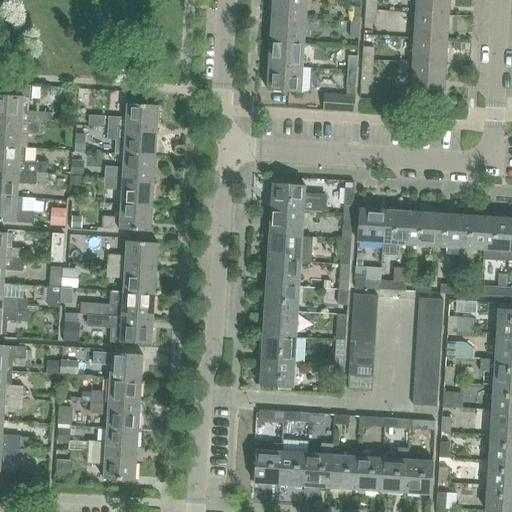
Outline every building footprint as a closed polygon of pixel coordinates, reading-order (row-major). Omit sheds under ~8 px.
[(273,0),(272,18),(306,20),(306,0),(273,0)] [(366,0),(366,10),(375,11),(375,0),(366,0)] [(416,0),(416,14),(449,16),(450,0),(416,0)] [(352,8),(351,23),(360,23),(361,8),(352,8)] [(375,11),(366,10),(365,23),(374,24),(375,11)] [(416,14),(414,38),(448,41),(449,16),(416,14)] [(272,18),(271,42),(304,44),(306,20),(272,18)] [(360,23),(351,23),(350,38),(359,38),(360,23)] [(414,38),(413,63),(446,66),(448,41),(414,38)] [(271,42),(269,66),(302,68),(304,44),(271,42)] [(363,47),(362,60),(371,61),(372,48),(363,47)] [(349,56),(348,71),(357,72),(358,57),(349,56)] [(371,61),(362,60),(361,73),(370,74),(371,61)] [(446,66),(413,63),(411,89),(445,91),(446,66)] [(269,66),(268,91),(301,93),(308,94),(310,69),(302,68),(269,66)] [(357,72),(348,71),(347,86),(356,87),(357,72)] [(0,95),(0,121),(39,124),(50,125),(51,113),(40,113),(28,112),(29,99),(32,99),(33,86),(5,84),(4,96),(0,95)] [(402,102),(415,103),(416,91),(403,90),(402,102)] [(324,94),(323,111),(354,113),(355,96),(324,94)] [(107,117),(107,129),(156,132),(157,128),(158,106),(125,104),(125,118),(107,117)] [(0,121),(0,146),(21,148),(21,135),(39,136),(39,124),(0,121)] [(107,129),(106,140),(116,141),(115,154),(122,155),(155,157),(156,132),(107,129)] [(75,133),(74,150),(84,151),(85,134),(75,133)] [(0,146),(0,171),(36,174),(37,163),(26,162),(27,148),(21,148),(0,146)] [(104,167),(103,178),(153,182),(155,157),(122,155),(122,168),(104,167)] [(71,160),(70,176),(71,176),(82,177),(83,161),(71,160)] [(37,163),(36,174),(45,175),(46,163),(37,163)] [(0,171),(0,196),(18,198),(18,197),(18,184),(36,185),(36,174),(0,171)] [(36,185),(36,186),(46,186),(47,175),(45,175),(36,174),(36,185)] [(71,176),(71,186),(81,186),(82,177),(71,176)] [(120,191),(119,204),(152,207),(153,182),(103,178),(103,190),(120,191)] [(354,181),(346,181),(345,189),(353,190),(354,181)] [(273,184),(271,210),(304,212),(305,212),(323,213),(324,195),(305,194),(305,186),(273,184)] [(353,190),(345,189),(345,204),(354,205),(354,190),(353,190)] [(0,196),(0,222),(33,224),(34,212),(22,212),(22,198),(18,197),(18,198),(0,196)] [(152,207),(119,204),(118,218),(101,217),(100,229),(150,232),(152,207)] [(52,208),(51,225),(64,226),(64,225),(65,209),(52,208)] [(271,210),(270,235),(302,237),(304,212),(271,210)] [(358,242),(383,244),(385,211),(360,210),(358,242)] [(397,245),(409,245),(411,213),(385,211),(383,244),(383,256),(396,256),(397,245)] [(409,245),(434,247),(436,214),(411,213),(409,245)] [(436,214),(434,247),(446,248),(446,255),(458,256),(459,249),(461,216),(436,214)] [(343,230),(352,230),(353,215),(344,215),(343,230)] [(72,216),(72,228),(81,228),(82,217),(72,216)] [(459,249),(484,250),(486,218),(461,216),(459,249)] [(483,260),(508,262),(511,219),(486,218),(484,250),(483,260)] [(0,233),(0,259),(23,261),(23,249),(12,249),(13,236),(7,235),(7,234),(0,233)] [(52,234),(50,263),(61,264),(63,235),(52,234)] [(270,235),(268,260),(301,262),(311,263),(312,238),(302,237),(270,235)] [(341,255),(350,255),(351,240),(342,240),(341,255)] [(107,255),(107,266),(156,270),(158,244),(125,242),(124,256),(107,255)] [(0,259),(0,284),(4,285),(5,272),(22,273),(23,261),(0,259)] [(268,260),(267,285),(299,287),(301,262),(268,260)] [(340,280),(349,281),(350,265),(341,265),(340,280)] [(123,279),(122,293),(154,295),(156,270),(107,266),(106,278),(123,279)] [(50,268),(48,287),(60,288),(60,286),(61,268),(50,268)] [(61,268),(60,286),(76,287),(77,269),(67,269),(61,268)] [(366,280),(365,289),(381,290),(381,281),(366,280)] [(391,291),(406,292),(406,283),(391,282),(391,291)] [(0,284),(0,309),(19,311),(29,312),(29,309),(40,310),(40,305),(29,304),(30,300),(3,298),(4,285),(0,284)] [(415,292),(431,293),(431,284),(416,284),(415,292)] [(267,285),(265,311),(297,313),(299,287),(267,285)] [(441,294),(456,295),(456,286),(441,285),(441,294)] [(60,288),(48,287),(47,307),(59,308),(59,300),(60,288)] [(466,296),(481,297),(482,288),(466,287),(466,296)] [(60,288),(59,300),(67,301),(72,296),(73,289),(60,288)] [(491,297),(506,298),(507,289),(492,288),(491,297)] [(338,305),(347,306),(348,291),(339,290),(338,305)] [(80,303),(79,315),(103,316),(153,320),(154,295),(122,293),(121,306),(104,305),(80,303)] [(354,295),(353,307),(377,309),(378,296),(354,295)] [(419,299),(419,311),(443,313),(444,300),(419,299)] [(473,310),(474,302),(456,301),(456,313),(469,314),(473,310)] [(353,307),(353,319),(377,320),(377,309),(353,307)] [(0,309),(0,334),(0,335),(7,335),(7,321),(28,323),(29,312),(19,311),(0,309)] [(511,310),(499,310),(497,335),(511,336),(511,310)] [(265,311),(263,336),(296,338),(297,313),(265,311)] [(419,311),(418,323),(442,325),(443,313),(419,311)] [(337,330),(346,331),(347,316),(338,315),(337,330)] [(153,320),(103,316),(103,328),(120,329),(119,343),(151,345),(153,320)] [(457,318),(448,317),(447,332),(456,333),(457,318)] [(353,319),(352,331),(376,332),(377,320),(353,319)] [(64,323),(63,342),(77,343),(78,324),(64,323)] [(418,323),(417,335),(441,336),(442,325),(418,323)] [(352,331),(351,342),(375,344),(376,332),(352,331)] [(417,335),(417,346),(441,348),(441,336),(417,335)] [(511,336),(497,335),(495,361),(511,361),(511,336)] [(263,336),(262,361),(294,363),(296,338),(263,336)] [(335,356),(344,356),(345,341),(336,340),(335,356)] [(351,342),(350,354),(375,355),(375,344),(351,342)] [(456,343),(447,342),(446,358),(455,358),(456,343)] [(0,346),(0,371),(12,372),(13,359),(25,360),(25,348),(0,346)] [(417,346),(416,358),(440,359),(441,348),(417,346)] [(109,366),(109,379),(141,381),(142,356),(93,353),(92,365),(109,366)] [(350,354),(350,365),(374,367),(375,355),(350,354)] [(416,358),(415,369),(439,371),(440,359),(416,358)] [(480,359),(480,372),(495,373),(494,386),(511,386),(511,361),(495,361),(495,360),(480,359)] [(47,361),(46,375),(57,375),(58,361),(47,361)] [(61,361),(60,373),(78,374),(79,362),(61,361)] [(294,363),(262,361),(260,387),(293,389),(294,363)] [(334,380),(343,381),(344,366),(335,365),(334,380)] [(350,365),(349,377),(373,378),(374,367),(350,365)] [(454,368),(445,368),(444,383),(453,383),(454,368)] [(415,369),(414,381),(438,383),(439,371),(415,369)] [(0,371),(0,396),(22,398),(23,387),(11,386),(12,372),(6,371),(0,371)] [(373,378),(349,377),(348,390),(372,391),(373,378)] [(90,391),(90,403),(139,406),(141,381),(109,379),(108,392),(90,391)] [(414,381),(414,393),(438,394),(438,383),(414,381)] [(511,386),(494,386),(492,411),(511,412),(511,386)] [(82,391),(81,402),(86,402),(90,403),(90,391),(82,391)] [(438,394),(414,393),(413,406),(437,407),(438,394)] [(453,393),(444,393),(443,408),(452,408),(453,393)] [(0,396),(0,421),(3,422),(4,409),(22,410),(22,398),(0,396)] [(107,415),(106,429),(138,431),(139,406),(90,403),(89,414),(107,415)] [(58,407),(57,425),(72,426),(73,407),(58,407)] [(259,411),(259,420),(274,420),(274,412),(259,411)] [(511,412),(492,411),(491,436),(511,437),(511,412)] [(300,413),(285,412),(284,421),(299,422),(300,413)] [(325,415),(310,414),(309,423),(324,424),(325,415)] [(350,416),(335,415),(334,424),(349,425),(350,416)] [(375,418),(360,417),(359,426),(374,427),(375,418)] [(451,418),(442,418),(441,433),(450,433),(451,418)] [(400,420),(385,419),(384,428),(399,428),(400,420)] [(436,422),(410,420),(409,429),(435,431),(436,422)] [(0,421),(0,447),(19,448),(20,437),(2,436),(3,422),(0,421)] [(56,442),(56,444),(69,445),(70,430),(57,429),(56,442)] [(87,441),(87,453),(136,456),(138,431),(106,429),(105,442),(87,441)] [(511,437),(491,436),(489,461),(511,462),(511,437)] [(20,437),(19,448),(28,449),(31,449),(32,438),(20,437)] [(441,443),(440,458),(449,459),(450,443),(441,443)] [(280,485),(282,453),(282,445),(257,444),(254,483),(280,485)] [(307,454),(305,487),(305,495),(320,496),(321,488),(330,488),(332,456),(333,446),(321,445),(321,455),(307,454)] [(19,448),(0,447),(0,470),(1,458),(18,460),(19,448)] [(19,448),(18,460),(27,460),(28,449),(19,448)] [(397,460),(383,459),(381,491),(406,493),(408,461),(408,449),(398,449),(397,460)] [(136,456),(87,453),(86,464),(103,465),(102,480),(134,482),(136,456)] [(280,485),(305,487),(307,454),(282,453),(280,485)] [(357,457),(332,456),(330,488),(355,490),(357,457)] [(383,459),(357,457),(355,490),(381,491),(383,459)] [(54,481),(71,482),(71,479),(72,462),(55,461),(55,467),(54,478),(54,481)] [(433,462),(408,461),(406,493),(431,495),(433,462)] [(511,462),(489,461),(488,486),(511,487),(511,462)] [(439,468),(438,483),(447,484),(448,468),(439,468)] [(511,511),(511,487),(488,486),(486,511),(511,511)] [(436,508),(445,509),(446,494),(437,493),(436,508)]
